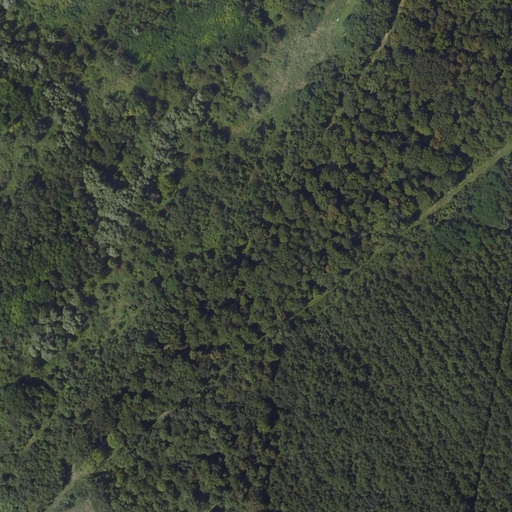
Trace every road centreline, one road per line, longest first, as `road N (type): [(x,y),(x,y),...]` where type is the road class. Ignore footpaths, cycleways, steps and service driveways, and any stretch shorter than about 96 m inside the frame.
road 1 (track): [(44,511),(73,468),(79,438),(242,246),(378,59),(411,0)]
road 2 (track): [(63,487),(511,147)]
